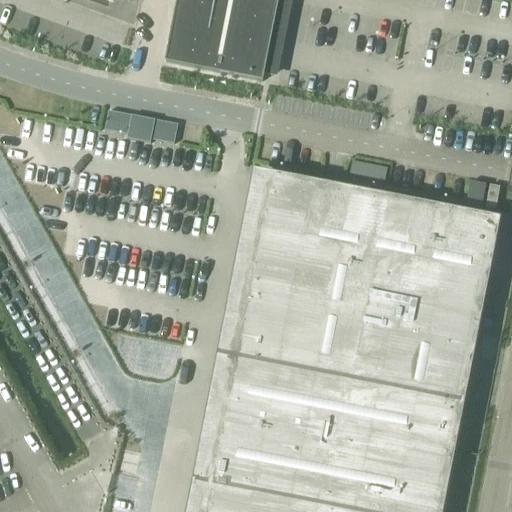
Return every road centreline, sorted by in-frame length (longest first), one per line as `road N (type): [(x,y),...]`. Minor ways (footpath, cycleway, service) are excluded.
road 1 (unclassified): [(490,166),(136,96)]
road 2 (unknown): [(0,149),(118,376),(201,401)]
road 3 (unknown): [(201,401),(223,258),(114,231)]
road 4 (unclassified): [(136,96),(0,60)]
